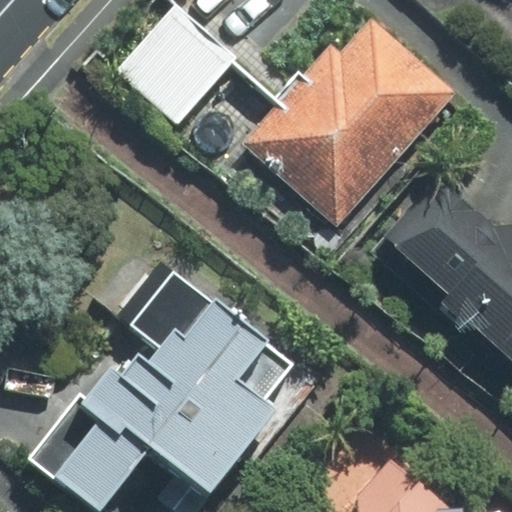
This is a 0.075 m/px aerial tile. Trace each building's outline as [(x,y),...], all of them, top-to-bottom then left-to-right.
[(174,1),(116,65),(182,126),(241,62),(174,1)] [(250,155),(343,232),(465,87),(372,10),(250,155)] [(394,250),(511,356),(511,247),(449,190),(394,250)] [(193,275),(42,471),(94,511),(105,511),(152,452),(229,511),(307,411),(262,377),(286,347),(193,275)] [(484,511),(415,451),(361,511),(484,511)]
